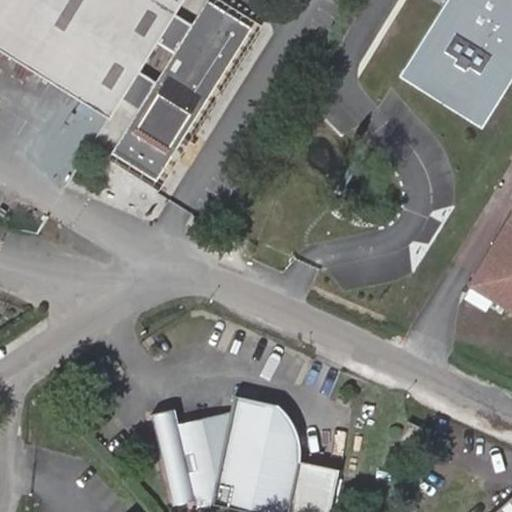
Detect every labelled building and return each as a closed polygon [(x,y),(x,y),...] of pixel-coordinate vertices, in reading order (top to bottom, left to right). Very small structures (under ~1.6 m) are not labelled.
[(0,0),(0,49),(107,117),(120,98),(137,109),(106,159),(158,191),(260,25),(219,0),(204,0),(190,24),(174,13),(182,0),(0,0)] [(511,0),(445,0),(398,76),(480,128),(511,77),(511,0)] [(0,140),(4,143),(25,108),(0,92),(0,140)] [(511,310),(511,141),(511,143),(511,142),(511,200),(463,281),(464,282),(485,295),(511,310)] [(478,307),(485,295),(464,282),(456,295),(478,307)] [(151,412),(172,505),(196,500),(258,511),(331,511),(341,467),(298,458),(296,443),(292,424),(284,410),(231,400),(231,413),(178,422),(175,407),(151,412)] [(428,431),(407,422),(399,440),(419,449),(428,431)] [(511,511),(511,496),(494,511),(511,511)]
